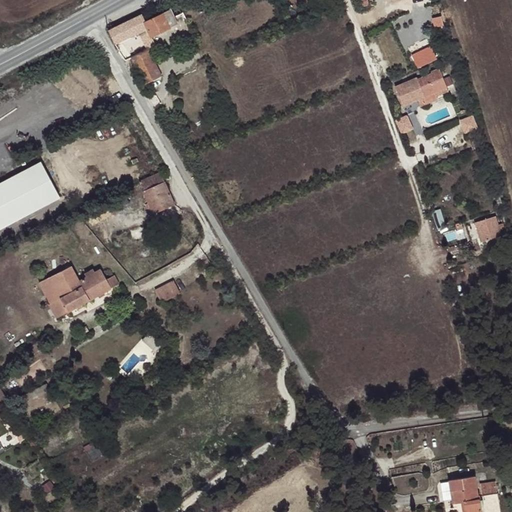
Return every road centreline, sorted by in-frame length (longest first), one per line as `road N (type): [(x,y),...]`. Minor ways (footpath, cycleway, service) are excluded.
road 1 (unclassified): [(511,411),(348,429),(92,20)]
road 2 (track): [(423,221),(345,0)]
road 3 (unknown): [(216,220),(190,262),(124,292)]
